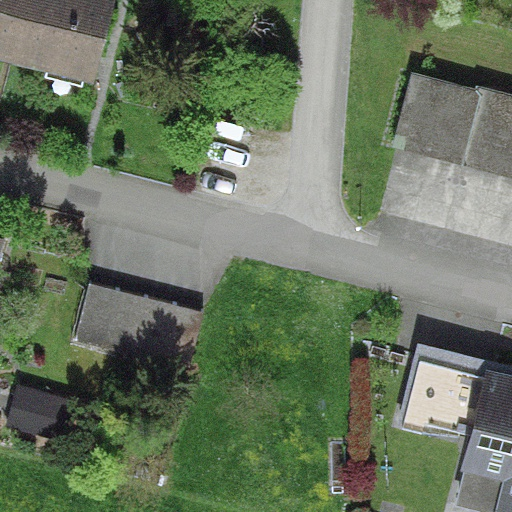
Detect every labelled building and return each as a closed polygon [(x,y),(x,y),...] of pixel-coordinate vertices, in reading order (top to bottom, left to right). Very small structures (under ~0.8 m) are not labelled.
[(0,0),(0,49),(9,52),(22,0),(0,0)] [(22,0),(9,52),(87,72),(105,0),(22,0)] [(394,143),(511,174),(511,102),(474,92),(474,96),(410,79),(394,143)] [(71,340),(184,369),(199,312),(85,283),(71,340)] [(511,511),(511,381),(486,375),(465,461),(509,472),(498,511),(511,511)] [(404,398),(398,424),(455,438),(462,413),(404,398)]
